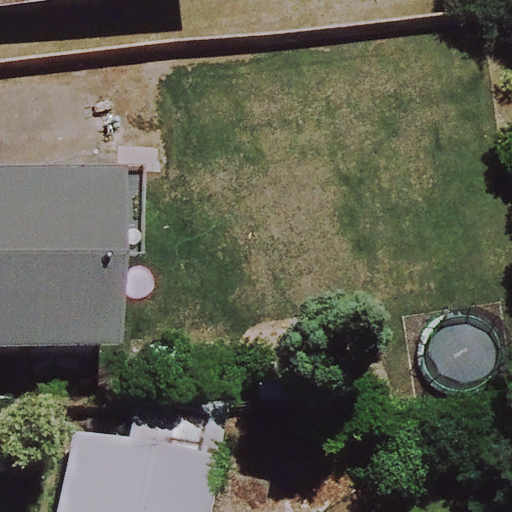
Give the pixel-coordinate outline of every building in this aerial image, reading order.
[(0,0),(0,31),(179,15),(177,0),(0,0)] [(239,124),(273,299),(502,284),(494,167),(430,171),(421,37),(131,56),(136,131),(239,124)] [(131,278),(132,186),(0,183),(0,370),(95,371),(96,277),(131,278)] [(507,396),(501,299),(341,310),(348,408),(507,396)] [(205,511),(213,464),(62,441),(51,511),(205,511)]
